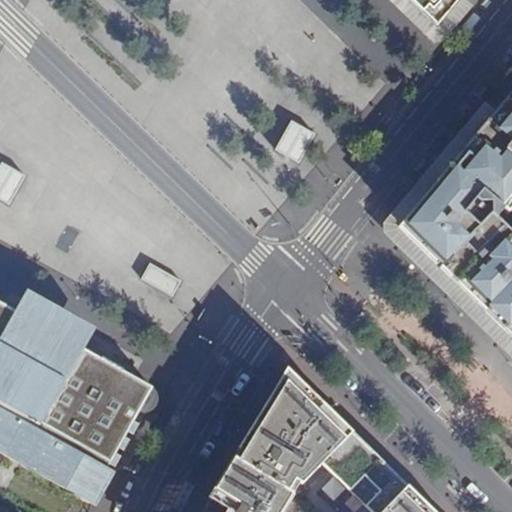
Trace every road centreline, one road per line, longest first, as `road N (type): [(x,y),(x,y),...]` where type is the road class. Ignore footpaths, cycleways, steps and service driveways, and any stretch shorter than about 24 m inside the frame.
road 1 (residential): [(287,286),(10,22)]
road 2 (tertiary): [(287,286),(511,13)]
road 3 (residential): [(287,286),(511,508)]
road 4 (tertiary): [(146,511),(211,392),(287,286)]
